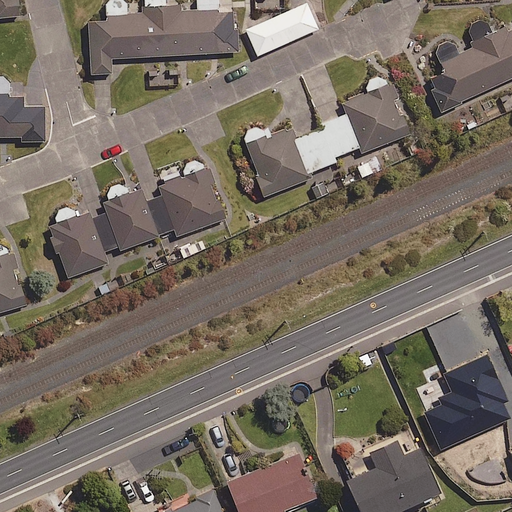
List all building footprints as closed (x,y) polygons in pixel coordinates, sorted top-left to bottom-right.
[(0,0),(0,17),(19,16),(16,0),(0,0)] [(216,0),(195,0),(195,2),(195,4),(180,5),(176,6),(175,0),(143,0),(144,14),(126,15),(126,5),(125,4),(125,2),(124,0),(123,0),(106,0),(105,1),(105,2),(104,4),(104,6),(105,20),(88,21),(91,74),(112,73),(111,59),(236,51),(234,9),(217,10),(217,0),(216,0)] [(318,29),(306,3),(245,30),(257,56),(318,29)] [(511,23),(491,33),(487,24),(486,23),(484,23),(483,22),(481,22),(479,22),(478,22),(476,22),(475,23),(473,24),(472,25),(471,26),(470,28),(470,29),(469,31),(469,33),(473,41),(469,43),(472,48),(458,55),(454,46),(453,45),(452,44),(451,43),(449,42),(448,41),(446,41),(444,41),(443,41),(441,42),(440,43),(438,44),(437,45),(436,47),(436,48),(436,50),(436,52),(436,53),(436,54),(445,72),(429,80),(443,111),(511,78),(511,23)] [(0,136),(21,137),(22,141),(44,141),(44,107),(24,108),(24,98),(10,98),(9,82),(8,80),(7,79),(6,78),(4,77),(3,76),(1,76),(0,75),(0,136)] [(359,148),(361,153),(408,135),(388,83),(387,82),(386,80),(384,79),(382,78),(380,77),(378,77),(376,77),(373,78),(371,79),(370,80),(368,82),(367,83),(366,85),(366,87),(365,89),(366,92),(341,101),(347,115),(359,148)] [(295,140),(308,173),(310,172),(339,161),(337,156),(359,148),(347,115),(317,126),(318,131),(295,140)] [(308,173),(295,140),(290,127),(265,137),(264,132),(263,130),(262,129),(260,127),(259,126),(257,126),(255,125),(253,125),(251,125),(249,126),(248,127),(246,128),(245,129),(244,131),(243,132),(243,134),(243,136),(243,138),(243,139),(245,144),(265,196),(310,179),(308,173)] [(121,249),(157,237),(156,234),(174,227),(177,235),(222,220),(202,163),(201,162),(199,161),(198,160),(196,160),(194,160),(192,160),(191,160),(189,161),(187,161),(186,162),(185,164),(184,165),(183,166),(182,168),(182,170),(184,176),(159,184),(164,197),(146,204),(140,189),(130,193),(128,191),(127,189),(126,188),(124,187),(122,186),(120,186),(118,186),(116,186),(114,187),(112,188),(110,189),(109,191),(108,193),(107,195),(107,197),(107,199),(107,201),(104,202),(108,213),(92,219),(90,212),(76,217),(73,211),(72,210),(71,209),(69,208),(67,207),(66,207),(64,207),(62,207),(60,208),(59,209),(57,210),(56,211),(55,213),(54,214),(54,216),(54,218),(56,224),(49,227),(67,277),(108,263),(103,250),(119,245),(121,249)] [(0,311),(24,305),(8,249),(7,247),(5,245),(4,244),(2,243),(0,242),(0,311)] [(403,457),(396,441),(370,452),(377,468),(337,485),(348,511),(399,511),(440,495),(420,449),(403,457)] [(279,511),(315,498),(298,455),(226,483),(237,511),(279,511)] [(221,511),(213,493),(170,511),(221,511)]
